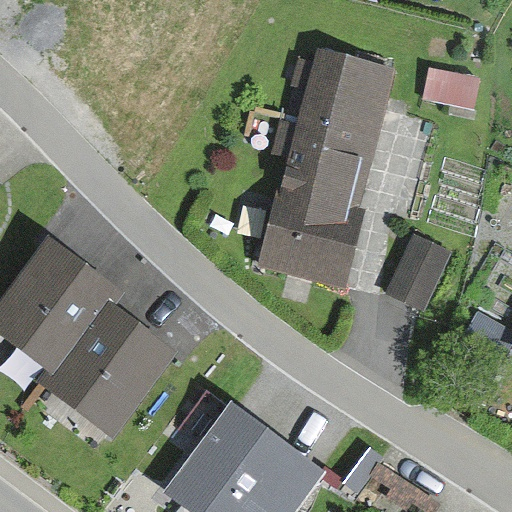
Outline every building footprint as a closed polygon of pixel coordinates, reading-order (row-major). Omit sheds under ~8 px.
[(343,280),(394,63),(320,46),(316,61),(299,57),(293,85),(307,88),(299,123),(281,118),(273,153),(287,156),(263,261),(343,280)] [(0,187),(8,177),(0,170),(0,187)] [(0,294),(0,331),(53,369),(111,292),(118,298),(127,285),(48,228),(0,294)] [(385,288),(423,307),(451,252),(412,233),(385,288)] [(44,381),(113,431),(179,342),(118,298),(111,292),(53,369),(44,381)] [(292,511),(327,462),(231,395),(165,490),(197,511),(292,511)]
